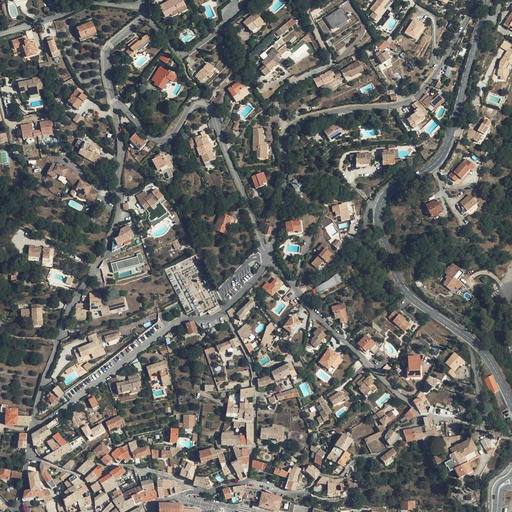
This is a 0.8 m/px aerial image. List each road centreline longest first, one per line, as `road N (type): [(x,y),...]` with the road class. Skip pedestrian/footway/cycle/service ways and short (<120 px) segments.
road 1 (tertiary): [(488,0),(441,155),(384,196),(377,218),(405,294),(463,336)]
road 2 (residential): [(476,0),(416,97),(322,113),(286,131),(269,253)]
road 3 (residential): [(269,253),(207,106),(193,106),(161,141),(112,101)]
road 4 (residential): [(56,344),(118,214),(112,101)]
road 5 (residential): [(268,259),(395,394),(420,415),(450,418)]
road 6 (residential): [(223,311),(173,322),(30,429)]
road 7 (residential): [(223,311),(255,386),(247,483)]
road 8 (residential): [(144,8),(88,5),(0,34)]
road 9 (residential): [(198,491),(118,464),(98,463),(82,478)]
